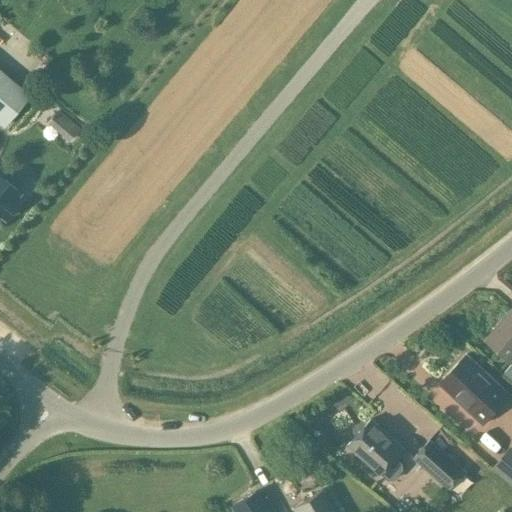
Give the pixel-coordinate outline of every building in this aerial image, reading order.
[(0,122),(4,125),(29,95),(0,70),(0,122)] [(0,215),(1,214),(6,218),(17,204),(13,200),(20,192),(0,175),(0,215)] [(511,309),(487,338),(511,360),(511,359),(511,309)] [(484,423),(510,395),(466,353),(439,382),(484,423)] [(381,474),(383,473),(389,478),(395,478),(402,470),(402,464),(395,458),(405,448),(371,418),(348,444),(381,474)] [(467,472),(430,440),(414,458),(450,491),(467,472)] [(511,450),(510,448),(494,467),(511,482),(511,450)] [(294,511),(336,511),(322,488),(292,507),(294,511)] [(272,511),(266,501),(262,503),(255,491),(232,504),(236,511),(272,511)]
